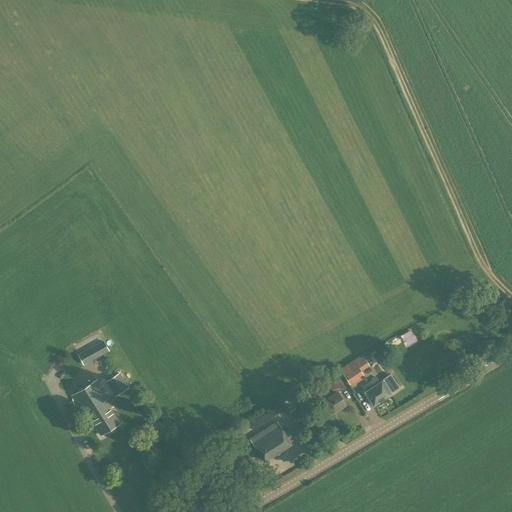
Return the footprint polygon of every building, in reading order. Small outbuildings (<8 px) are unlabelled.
[(406,345),(416,340),(411,329),(401,333),(406,345)] [(393,338),(396,345),(402,342),(399,335),(393,338)] [(101,353),(108,350),(104,342),(97,346),(96,344),(78,354),(84,365),(102,355),(101,353)] [(370,365),(363,354),(340,369),(350,385),(365,376),(361,370),(370,365)] [(115,396),(128,387),(119,373),(106,382),(115,396)] [(363,386),(366,391),(364,393),(374,407),(390,395),(389,393),(391,392),(392,393),(399,388),(390,374),(382,379),(384,382),(382,383),(381,381),(379,383),(376,377),(363,386)] [(338,393),(346,388),(340,378),(327,386),(333,394),(322,401),(331,415),(346,405),(338,393)] [(101,435),(119,423),(110,408),(113,406),(96,380),(72,396),(88,422),(91,420),(101,435)] [(254,429),(285,409),(282,403),(250,423),(254,429)] [(293,420),(298,416),(294,410),(289,413),(293,420)] [(264,461),(290,444),(289,443),(296,439),(289,429),(283,433),(276,422),(250,439),(264,461)]
